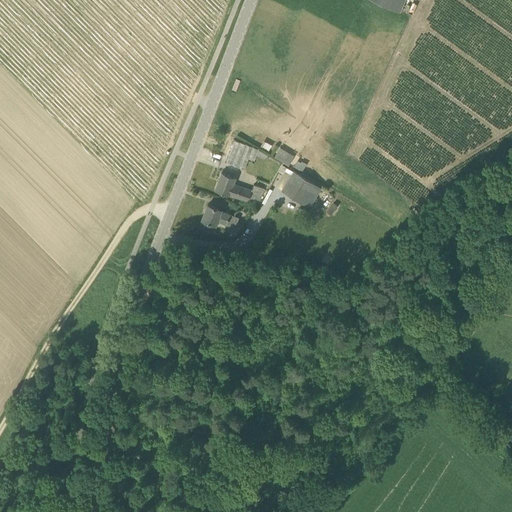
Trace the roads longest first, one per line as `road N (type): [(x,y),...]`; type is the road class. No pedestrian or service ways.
road 1 (tertiary): [(102,511),(112,388),(250,0)]
road 2 (track): [(97,268),(0,429)]
road 3 (track): [(417,355),(436,352),(511,279)]
